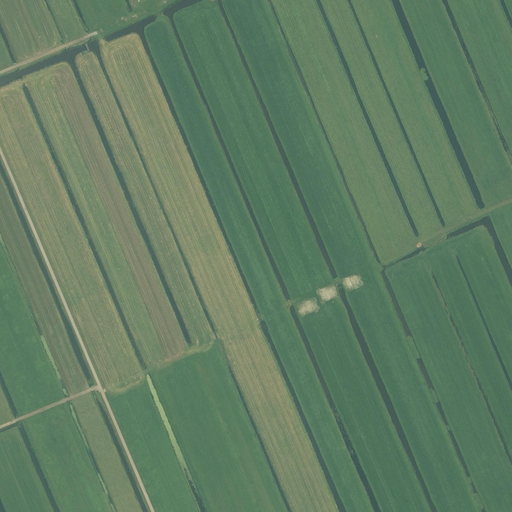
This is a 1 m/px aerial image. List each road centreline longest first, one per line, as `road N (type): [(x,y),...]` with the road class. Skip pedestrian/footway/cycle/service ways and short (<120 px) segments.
road 1 (track): [(99,386),(0,149)]
road 2 (track): [(153,511),(99,386),(0,427)]
